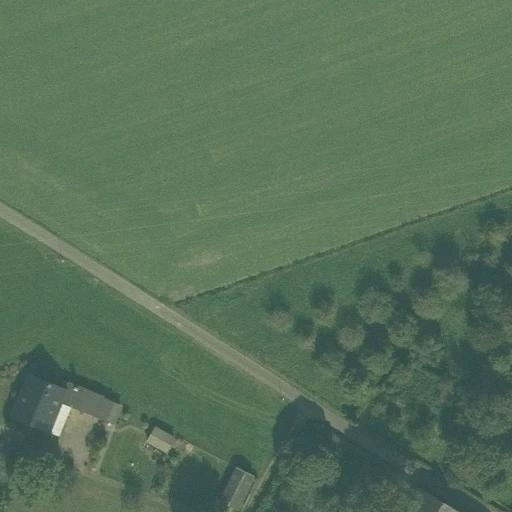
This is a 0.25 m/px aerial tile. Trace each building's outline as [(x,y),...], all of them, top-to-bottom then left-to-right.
[(49,434),(49,433),(61,405),(67,391),(66,390),(31,376),(13,420),(49,434)] [(67,391),(61,405),(71,409),(80,388),(68,384),(66,390),(67,391)] [(71,409),(107,424),(108,423),(115,406),(115,405),(104,400),(104,398),(80,388),(71,409)] [(59,437),(71,409),(61,405),(49,433),(59,437)] [(115,406),(108,423),(114,425),(120,408),(115,406)] [(175,438),(155,427),(146,443),(166,454),(175,438)] [(220,500),(238,509),(253,478),(235,469),(220,500)] [(457,511),(421,490),(406,511),(457,511)]
